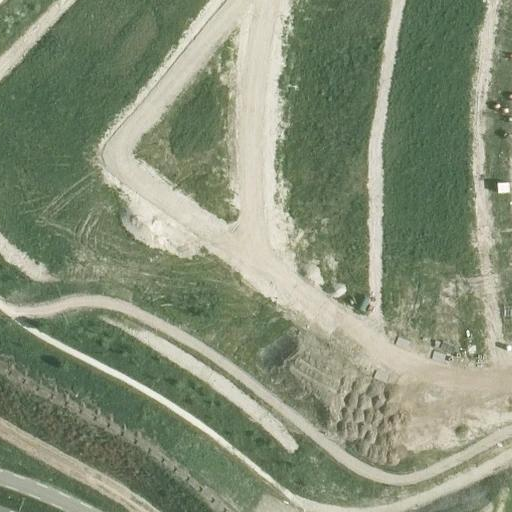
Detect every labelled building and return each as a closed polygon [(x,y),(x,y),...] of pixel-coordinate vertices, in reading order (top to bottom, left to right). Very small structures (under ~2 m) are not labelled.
[(444,0),(442,12),(480,18),(482,0),(444,0)] [(442,12),(439,31),(477,37),(480,18),(442,12)] [(406,14),(404,26),(411,27),(413,15),(406,14)] [(404,26),(402,38),(410,39),(411,27),(404,26)] [(439,31),(437,50),(472,56),(474,56),(477,37),(439,31)] [(434,50),(431,69),(469,75),(472,56),(437,50),(434,50)] [(399,52),(397,64),(405,65),(407,53),(399,52)] [(397,64),(395,76),(403,77),(405,65),(397,64)] [(431,69),(429,88),(466,94),(469,75),(431,69)] [(429,88),(426,107),(464,113),(466,94),(429,88)] [(386,89),(384,101),(392,102),(394,90),(386,89)] [(412,128),(411,140),(434,143),(436,131),(461,135),(465,113),(464,113),(425,107),(422,129),(412,128)] [(289,124),(288,150),(332,153),(333,134),(361,135),(362,115),(314,112),(313,126),(289,124)] [(421,176),(421,206),(468,206),(468,176),(421,176)] [(118,206),(94,250),(121,264),(118,270),(130,276),(142,255),(131,250),(146,221),(118,206)] [(438,219),(396,222),(398,244),(420,242),(422,268),(440,266),(440,271),(455,270),(455,265),(468,264),(466,233),(450,234),(450,230),(449,230),(449,234),(443,235),(443,230),(441,231),(442,234),(439,234),(438,219)] [(206,286),(192,313),(210,324),(218,312),(247,332),(266,302),(253,294),(254,293),(242,285),(242,286),(229,277),(218,294),(206,286)] [(450,289),(423,292),(427,327),(444,325),(447,352),(478,349),(473,302),(452,304),(450,289)] [(286,312),(257,349),(290,375),(286,381),(296,389),(311,370),(293,356),(311,332),(286,312)]
